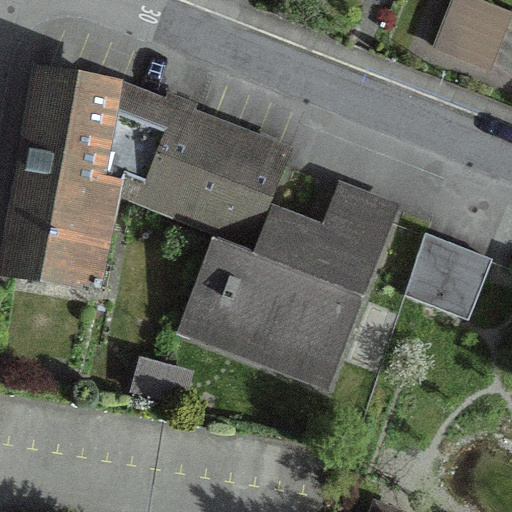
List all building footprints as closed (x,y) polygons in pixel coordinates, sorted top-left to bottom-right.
[(510,25),(466,8),(449,52),(494,69),(510,25)] [(10,274),(73,285),(74,282),(86,284),(98,286),(116,188),(253,239),(286,156),(108,86),(46,76),(10,274)] [(203,276),(226,285),(213,318),(267,339),(259,360),(274,366),(277,359),(316,374),(359,260),(371,265),(393,208),(341,188),(320,241),(272,223),(260,255),(218,239),(203,276)] [(426,235),(405,295),(468,320),(491,260),(426,235)] [(146,371),(97,360),(91,385),(140,396),(146,371)]
